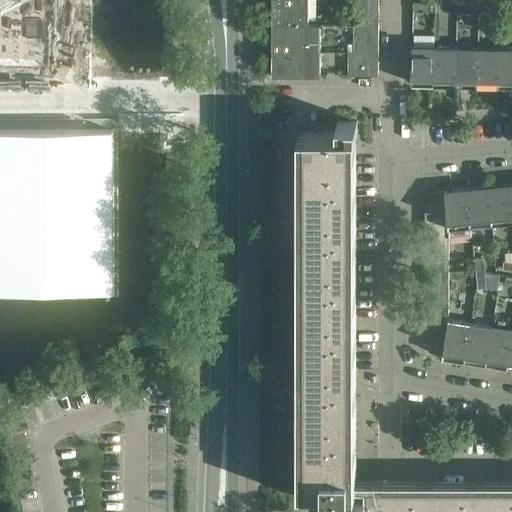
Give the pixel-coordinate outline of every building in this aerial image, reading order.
[(0,0),(0,65),(42,65),(42,0),(0,0)] [(272,0),(273,22),(309,22),(308,0),(272,0)] [(378,0),(354,0),(355,22),(379,22),(378,0)] [(414,1),(414,10),(429,10),(429,2),(414,1)] [(429,2),(429,10),(443,11),(444,2),(429,2)] [(444,2),(443,11),(458,11),(458,2),(444,2)] [(473,3),(458,2),(458,11),(473,12),(473,3)] [(487,12),(502,12),(502,3),(487,3),(487,12)] [(511,3),(502,3),(502,12),(511,12),(511,3)] [(322,74),(322,38),(322,22),(309,22),(273,22),(273,75),(309,75),(309,74),(322,74)] [(355,38),(348,38),(348,74),(379,74),(379,22),(355,22),(355,38)] [(435,45),(413,44),(412,81),(434,82),(435,45)] [(434,82),(456,83),(457,46),(435,45),(434,82)] [(478,83),(479,46),(457,46),(456,83),(478,83)] [(499,84),(500,47),(479,46),(478,83),(499,84)] [(511,47),(500,47),(499,84),(511,84),(511,47)] [(329,131),(300,131),(300,256),(300,486),(324,487),(324,506),(335,506),(336,511),(333,511),(352,511),(351,511),(351,506),(366,506),(365,511),(511,511),(511,478),(466,479),(356,479),(356,132),(358,132),(357,120),(338,120),(338,131),(329,131)] [(113,129),(0,129),(0,291),(114,291),(113,129)] [(493,222),(511,220),(511,189),(511,183),(490,185),(493,222)] [(493,222),(490,185),(468,187),(472,224),(493,222)] [(468,187),(446,189),(447,203),(448,214),(449,225),(450,226),(450,236),(450,237),(473,235),(472,224),(468,187)] [(426,191),(426,203),(447,203),(446,189),(426,191)] [(447,203),(426,203),(426,214),(448,214),(447,203)] [(448,214),(426,214),(426,225),(449,225),(448,214)] [(449,225),(426,225),(426,236),(450,236),(450,226),(449,225)] [(426,236),(426,247),(450,248),(450,236),(426,236)] [(450,258),(450,248),(426,247),(426,258),(450,258)] [(475,258),(477,273),(486,272),(484,257),(475,258)] [(450,258),(426,258),(426,269),(450,269),(450,258)] [(503,269),(511,269),(511,260),(504,260),(503,269)] [(450,269),(426,269),(426,280),(450,280),(450,269)] [(486,272),(477,273),(478,288),(487,287),(486,272)] [(487,280),(506,284),(507,275),(486,272),(487,280)] [(450,280),(426,280),(426,291),(450,291),(450,280)] [(450,291),(426,291),(426,302),(450,302),(450,291)] [(426,302),(426,313),(450,314),(450,302),(426,302)] [(450,314),(426,313),(426,325),(449,324),(450,319),(450,314)] [(449,324),(444,355),(466,359),(471,322),(450,319),(449,322),(449,324)] [(471,322),(466,359),(487,362),(493,325),(471,322)] [(449,324),(426,325),(426,340),(427,346),(429,349),(431,351),(434,353),(437,354),(439,355),(441,355),(442,355),(444,355),(449,324)] [(511,328),(493,325),(487,362),(508,366),(511,340),(511,328)]
